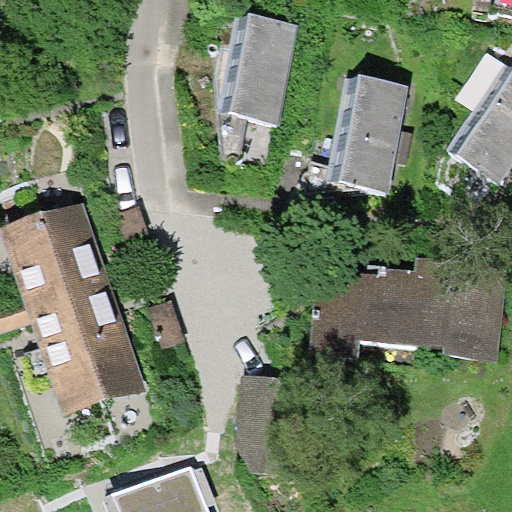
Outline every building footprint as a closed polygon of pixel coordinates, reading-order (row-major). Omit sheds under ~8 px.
[(251,13),(231,111),(280,124),(299,25),(251,13)] [(511,71),(457,153),(499,183),(511,164),(511,71)] [(360,73),(339,182),(389,191),(396,163),(401,130),(409,86),(360,73)] [(412,132),(401,130),(396,163),(406,164),(412,132)] [(28,313),(112,287),(84,200),(0,227),(27,310),(28,313)] [(139,205),(116,213),(125,241),(149,233),(139,205)] [(318,267),(309,353),(358,358),(360,338),(445,346),(444,356),(498,361),(507,266),(417,257),(416,270),(386,267),(386,274),(318,267)] [(112,287),(28,313),(31,324),(62,416),(145,389),(112,287)] [(171,300),(149,307),(161,348),(184,341),(171,300)] [(28,313),(27,310),(0,317),(0,332),(31,324),(28,313)] [(279,377),(245,375),(240,466),(274,468),(279,377)] [(210,511),(192,464),(105,498),(110,511),(210,511)]
